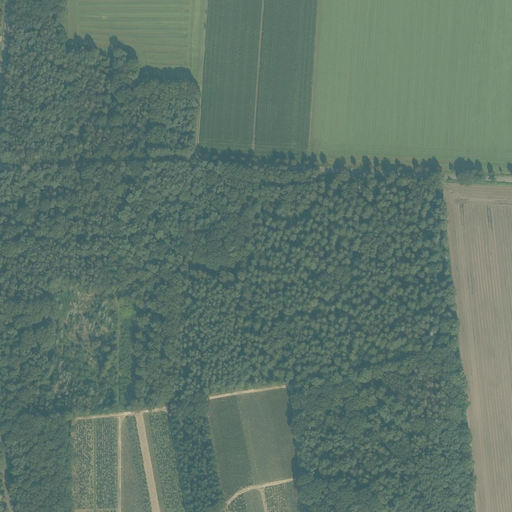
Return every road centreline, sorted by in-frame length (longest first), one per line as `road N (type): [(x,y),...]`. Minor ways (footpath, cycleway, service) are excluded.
road 1 (track): [(0,427),(287,385),(307,511)]
road 2 (unclassified): [(0,166),(262,166)]
road 3 (unclassified): [(305,168),(511,179)]
road 4 (track): [(377,511),(303,477),(242,491),(220,511)]
